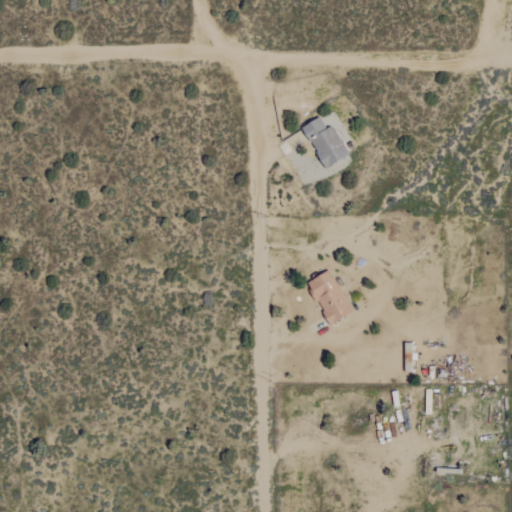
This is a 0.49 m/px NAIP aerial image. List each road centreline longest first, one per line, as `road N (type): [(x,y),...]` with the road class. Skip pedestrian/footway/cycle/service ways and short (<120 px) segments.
road 1 (residential): [(268,511),(257,84),(203,21),(196,0)]
road 2 (residential): [(0,56),(511,58)]
